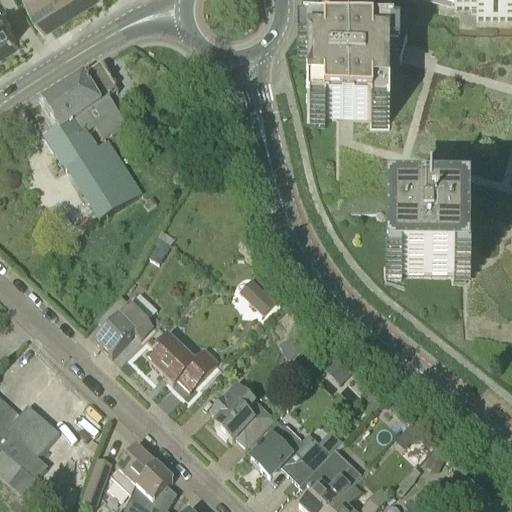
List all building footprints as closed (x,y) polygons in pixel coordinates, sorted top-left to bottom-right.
[(0,0),(7,9),(18,3),(16,0),(0,0)] [(29,0),(45,24),(84,0),(29,0)] [(511,0),(424,0),(454,8),(454,12),(476,12),(476,22),(511,22),(511,0)] [(0,51),(20,39),(0,7),(0,51)] [(389,42),(384,42),(307,42),(306,121),(321,121),(323,121),(323,125),(327,125),(327,113),(338,113),(386,113),(388,113),(388,101),(389,63),(389,47),(389,42)] [(96,131),(103,143),(126,129),(109,101),(119,95),(102,68),(90,75),(66,90),(83,118),(86,116),(96,131)] [(87,136),(96,131),(86,116),(83,118),(66,90),(41,106),(58,132),(44,141),(99,225),(143,197),(109,145),(97,152),(87,136)] [(192,174),(181,168),(172,185),(183,191),(192,174)] [(152,200),(142,209),(147,216),(157,207),(152,200)] [(467,271),(466,213),(447,213),(435,213),(425,213),(418,213),(414,213),(389,213),(389,216),(389,269),(401,269),(401,277),(454,277),(454,269),(467,271)] [(160,236),(157,242),(171,249),(174,244),(160,236)] [(171,249),(157,242),(154,249),(155,249),(148,262),(159,269),(167,256),(171,249)] [(266,298),(254,312),(263,320),(275,307),(266,298)] [(142,344),(154,330),(130,310),(121,302),(97,327),(105,336),(96,346),(113,362),(134,340),(142,344)] [(287,365),(305,354),(296,339),(278,349),(287,365)] [(195,366),(169,341),(157,353),(159,356),(149,366),(174,389),(185,378),(197,389),(218,367),(205,355),(195,366)] [(245,414),(238,407),(242,403),(233,394),(211,418),(218,424),(213,429),(217,432),(215,434),(226,444),(228,442),(233,446),(254,423),(252,421),(254,419),(247,412),(245,414)] [(0,482),(21,501),(38,483),(48,473),(37,463),(58,439),(27,412),(19,421),(0,403),(0,482)] [(272,426),(264,434),(263,434),(264,435),(256,443),(255,443),(255,444),(247,452),(246,453),(254,460),(250,463),(253,465),(251,467),(258,474),(260,472),(269,482),(280,471),(297,488),(301,491),(314,477),(334,456),(342,448),(341,446),(336,442),(335,441),(330,436),(318,448),(308,439),(301,446),(284,429),(280,432),(273,425),(272,426)] [(130,503),(135,493),(136,493),(157,471),(136,452),(115,475),(119,479),(112,486),(130,503)] [(300,511),(331,511),(354,489),(353,488),(363,478),(353,469),(351,472),(334,456),(314,477),(323,485),(322,485),(298,510),(300,511)] [(437,477),(444,463),(432,457),(425,472),(437,477)] [(95,511),(96,511),(112,470),(96,464),(81,507),(95,511)] [(130,503),(126,511),(127,511),(174,511),(177,507),(165,495),(173,486),(157,471),(136,493),(135,493),(130,503)] [(354,489),(331,511),(348,511),(362,497),(354,489)] [(380,511),(383,509),(390,501),(380,493),(363,511),(380,511)] [(20,502),(12,511),(26,511),(28,509),(20,502)]
